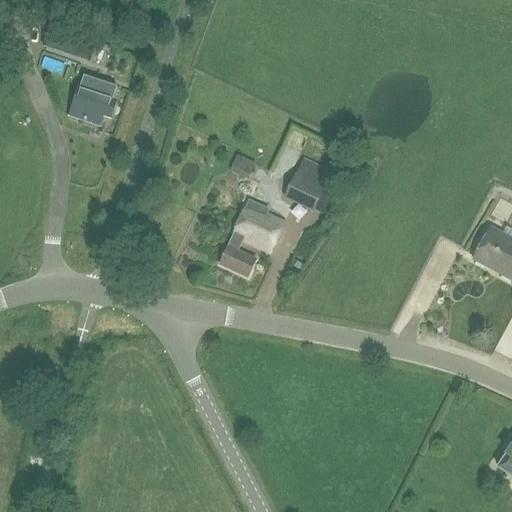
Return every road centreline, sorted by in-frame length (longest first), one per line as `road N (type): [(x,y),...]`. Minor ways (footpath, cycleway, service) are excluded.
road 1 (unclassified): [(511,386),(423,355),(154,307)]
road 2 (unclassified): [(51,287),(57,148),(7,23)]
road 3 (unclassified): [(260,511),(154,307)]
